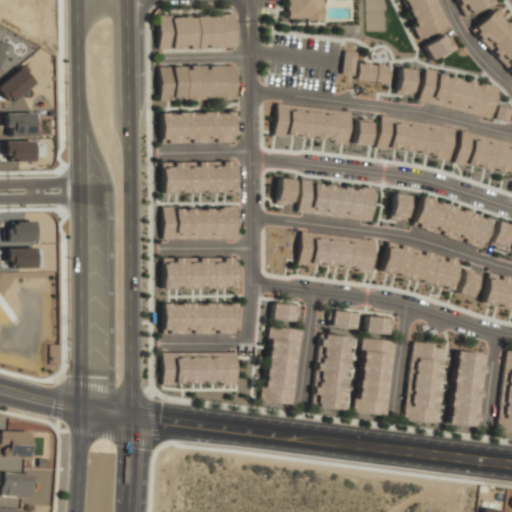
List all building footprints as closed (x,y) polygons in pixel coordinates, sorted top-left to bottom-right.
[(280,0),(280,20),(320,20),(320,0),(280,0)] [(396,0),(413,40),(444,27),(432,0),(396,0)] [(451,0),(459,18),(489,6),(486,0),(451,0)] [(469,31),(511,77),(511,32),(491,10),(469,31)] [(231,47),(231,14),(154,14),(154,47),(231,47)] [(429,60),(449,47),(441,34),(420,46),(429,60)] [(350,75),(353,51),(340,49),(338,73),(350,75)] [(354,79),(384,83),(387,64),(356,60),(354,79)] [(155,99),(232,98),(232,64),(155,64),(155,99)] [(409,94),(412,68),(396,66),(393,92),(409,94)] [(0,94),(7,103),(31,82),(18,67),(0,81),(0,94)] [(421,70),(414,101),(488,116),(495,85),(421,70)] [(269,136),(344,143),(347,110),(272,103),(269,136)] [(509,109),(496,105),(492,118),(505,122),(509,109)] [(230,142),(230,110),(156,110),(156,142),(230,142)] [(31,112),(2,113),(2,127),(6,127),(6,136),(32,135),(31,112)] [(446,158),(450,126),(376,116),(372,148),(446,158)] [(350,144),(366,146),(369,119),(353,117),(350,144)] [(511,176),(511,144),(457,132),(450,163),(511,176)] [(31,159),(31,141),(2,141),(1,159),(31,159)] [(232,191),(232,160),(156,161),(157,192),(232,191)] [(271,202),(276,176),(292,179),(288,203),(280,202),(280,204),(271,202)] [(297,179),(293,210),(367,220),(371,188),(358,186),(357,188),(350,187),(349,188),(345,187),(345,186),(338,185),(337,186),(328,185),(328,184),(320,183),(320,185),(316,184),(316,183),(308,182),(308,180),(297,179)] [(389,191),(406,194),(403,219),(396,218),(396,220),(386,218),(389,191)] [(417,196),(407,225),(478,248),(487,218),(479,215),(478,217),(470,214),(470,213),(456,208),(456,210),(447,207),(447,205),(434,201),(433,202),(423,199),(423,198),(417,196)] [(158,239),(234,239),(234,206),(158,206),(158,239)] [(486,243),(492,245),(491,247),(501,250),(509,225),(494,220),(486,243)] [(371,239),(297,232),(294,262),(368,270),(371,239)] [(455,260),(441,257),(441,255),(384,242),(377,272),(449,288),(455,260)] [(232,287),(232,258),(157,258),(158,287),(232,287)] [(459,271),(452,292),(467,297),(474,275),(459,271)] [(479,303),(511,309),(511,277),(485,272),(479,303)] [(159,302),(159,332),(232,332),(231,301),(224,301),(224,303),(214,303),(214,301),(199,301),(199,303),(190,303),(190,302),(175,302),(175,303),(165,303),(165,302),(159,302)] [(294,304),(269,303),(268,319),(294,320),(294,304)] [(328,326),(351,327),(351,312),(329,311),(328,326)] [(388,333),(389,318),(363,316),(362,332),(388,333)] [(259,400),(290,403),(298,329),(267,326),(259,400)] [(347,337),(317,334),(311,395),(314,395),(313,407),(340,409),(347,337)] [(383,415),(391,341),(361,337),(353,412),(383,415)] [(402,419),(432,422),(440,346),(409,343),(402,419)] [(483,353),(453,350),(446,423),(475,426),(483,353)] [(511,431),(511,350),(503,350),(501,368),(503,368),(496,430),(511,431)] [(158,351),(232,351),(232,383),(220,383),(220,381),(171,381),(171,383),(158,383),(158,351)] [(0,457),(26,457),(26,432),(0,432),(0,457)] [(28,473),(0,473),(0,497),(28,497),(28,473)]
